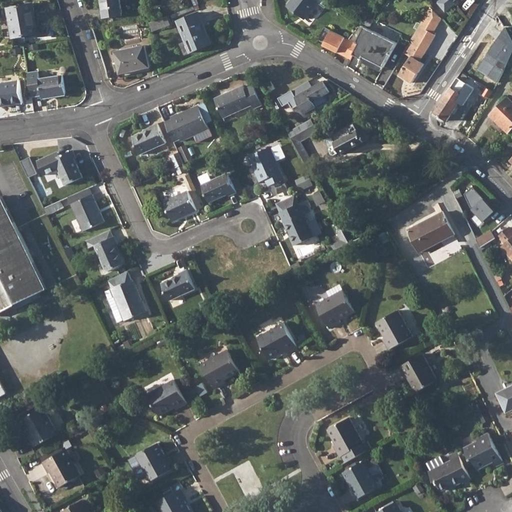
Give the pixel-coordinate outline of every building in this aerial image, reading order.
[(120,0),(100,0),(101,4),(102,4),(105,18),(123,15),(120,0)] [(319,0),(292,0),(288,7),(305,20),(319,2),(318,1),(319,0)] [(442,0),(440,2),(439,5),(446,14),(456,6),(454,3),(457,0),(442,0)] [(19,6),(13,7),(8,8),(13,37),(37,33),(34,13),(36,13),(35,3),(19,6)] [(194,6),(171,15),(172,18),(195,9),(194,6)] [(442,20),(430,7),(404,53),(412,58),(412,57),(419,62),(423,55),(425,57),(437,36),(434,35),(442,20)] [(203,31),(205,30),(198,12),(178,21),(191,53),(211,45),(207,35),(205,36),(203,31)] [(167,17),(150,24),(153,32),(171,25),(167,17)] [(392,56),(399,59),(405,47),(398,44),(402,35),(373,20),(368,29),(365,27),(358,41),(391,57),(392,56)] [(511,52),(511,40),(504,26),(477,70),(499,84),(511,52)] [(331,31),(324,46),(351,60),(359,45),(331,31)] [(145,46),(115,52),(120,74),(149,68),(145,46)] [(412,58),(400,76),(413,85),(425,66),(419,62),(412,57),(412,58)] [(467,65),(460,75),(465,78),(472,68),(467,65)] [(39,71),(29,73),(33,97),(42,96),(43,99),(66,95),(63,75),(40,79),(39,71)] [(458,78),(435,113),(435,114),(447,121),(460,103),(464,105),(475,89),(464,82),(458,78)] [(19,81),(0,84),(0,106),(23,103),(19,81)] [(301,86),(292,91),(296,97),(295,98),(305,114),(316,107),(313,102),(329,92),(323,81),(312,88),(304,92),(301,86)] [(309,81),(301,86),(304,92),(312,88),(309,81)] [(271,82),(264,86),(268,93),(275,89),(271,82)] [(244,86),(215,99),(224,118),(252,106),(253,109),(262,105),(253,86),(245,89),(244,86)] [(511,102),(508,99),(491,116),(508,133),(510,132),(511,133),(511,102)] [(279,100),(273,103),(276,109),(282,106),(279,100)] [(209,128),(199,106),(179,116),(178,114),(171,118),(172,120),(166,122),(174,142),(180,139),(181,141),(209,128)] [(313,118),(310,119),(318,133),(320,131),(313,118)] [(310,119),(289,132),(299,152),(306,148),(302,141),(318,133),(310,119)] [(361,120),(332,136),(332,137),(340,152),(341,154),(364,142),(368,141),(369,137),(368,134),(373,131),(369,123),(364,126),(361,120)] [(151,129),(132,138),(140,155),(167,143),(158,124),(151,127),(151,129)] [(340,152),(332,137),(327,140),(326,142),(330,148),(329,151),(331,155),(334,155),(340,152)] [(270,148),(249,157),(260,182),(265,180),(268,187),(270,186),(284,180),(284,179),(275,157),(270,148)] [(306,148),(299,152),(310,170),(313,168),(310,162),(313,160),(306,148)] [(76,158),(73,151),(61,156),(58,151),(52,154),(38,161),(45,175),(58,168),(66,185),(83,177),(74,159),(76,158)] [(32,157),(24,161),(31,176),(39,172),(32,157)] [(228,173),(202,185),(210,202),(228,194),(229,197),(237,193),(228,173)] [(308,178),(296,183),(299,190),(311,185),(308,178)] [(284,180),(270,186),(274,194),(287,188),(284,180)] [(493,212),(471,187),(464,193),(470,210),(475,216),(471,219),(479,227),(493,212)] [(188,191),(164,202),(173,221),(197,210),(188,191)] [(93,195),(72,204),(79,221),(84,231),(105,221),(93,195)] [(281,212),(299,203),(295,195),(276,203),(281,212)] [(0,310),(19,301),(45,288),(36,269),(28,252),(0,197),(0,310)] [(281,212),(280,212),(295,245),(315,236),(304,213),(310,210),(305,200),(299,203),(281,212)] [(443,212),(409,230),(420,252),(455,234),(443,212)] [(488,224),(473,233),(480,247),(494,239),(491,233),(493,232),(488,224)] [(502,246),(503,247),(509,254),(511,257),(511,229),(509,227),(498,236),(505,244),(502,246)] [(112,230),(101,235),(104,242),(115,236),(112,230)] [(92,239),(95,246),(107,272),(124,264),(116,245),(118,244),(115,236),(104,242),(101,235),(92,239)] [(92,239),(85,242),(89,249),(95,246),(92,239)] [(300,255),(312,252),(309,241),(297,245),(300,255)] [(145,313),(140,301),(142,300),(134,280),(133,280),(129,270),(109,281),(112,289),(111,289),(114,297),(116,297),(126,320),(145,313)] [(181,275),(162,283),(170,301),(196,289),(187,270),(180,273),(181,275)] [(343,291),(317,306),(329,327),(341,321),(340,319),(354,311),(343,291)] [(399,310),(377,322),(386,337),(384,338),(390,349),(413,337),(399,310)] [(450,320),(447,315),(442,318),(444,323),(450,320)] [(284,324),(258,338),(269,358),(285,350),(286,352),(296,346),(284,324)] [(446,338),(441,341),(445,348),(451,346),(446,338)] [(228,351),(202,365),(214,388),(225,382),(224,380),(239,371),(228,351)] [(423,354),(400,367),(406,378),(408,377),(416,392),(437,380),(423,354)] [(175,381),(148,395),(160,415),(175,407),(176,409),(187,403),(175,381)] [(511,386),(506,390),(497,394),(499,396),(507,413),(511,410),(511,382),(511,383),(511,384),(511,386)] [(485,422),(492,419),(486,404),(479,406),(485,422)] [(44,408),(23,419),(31,434),(29,436),(35,447),(58,433),(44,408)] [(349,418),(328,430),(336,445),(335,446),(341,457),(343,455),(346,462),(372,448),(368,441),(363,443),(349,418)] [(478,441),(465,448),(471,460),(473,459),(478,469),(494,460),(497,466),(505,462),(489,432),(477,438),(478,441)] [(158,443),(137,455),(137,456),(148,475),(151,481),(175,467),(169,457),(166,458),(158,443)] [(67,449),(43,462),(50,473),(52,472),(60,487),(78,476),(81,475),(67,449)] [(471,478),(458,451),(451,454),(450,455),(452,459),(444,463),(430,470),(429,471),(434,481),(437,480),(442,490),(454,484),(455,485),(463,480),(464,482),(471,478)] [(430,470),(444,463),(440,455),(426,462),(430,470)] [(148,475),(137,456),(129,460),(140,480),(148,475)] [(365,461),(344,472),(352,487),(350,488),(357,499),(379,487),(376,481),(381,477),(382,474),(375,462),(372,461),(366,464),(365,461)] [(181,489),(158,502),(163,511),(190,511),(185,501),(187,499),(181,489)] [(80,501),(62,511),(89,511),(83,500),(80,501)] [(401,511),(396,502),(386,507),(377,511),(401,511)]
